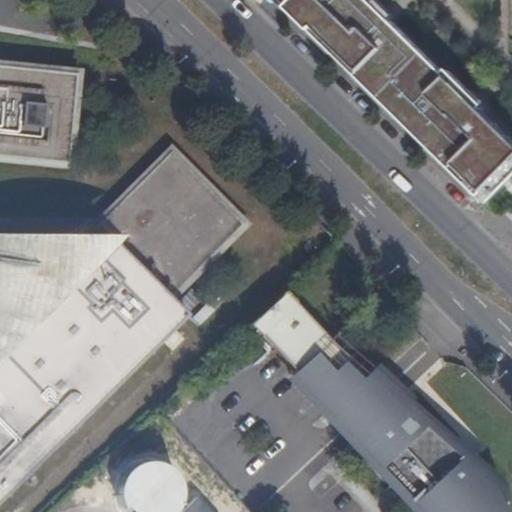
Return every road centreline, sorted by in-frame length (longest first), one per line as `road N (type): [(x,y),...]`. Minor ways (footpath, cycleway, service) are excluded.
road 1 (secondary): [(154,0),(511,347)]
road 2 (secondary): [(511,279),(227,0)]
